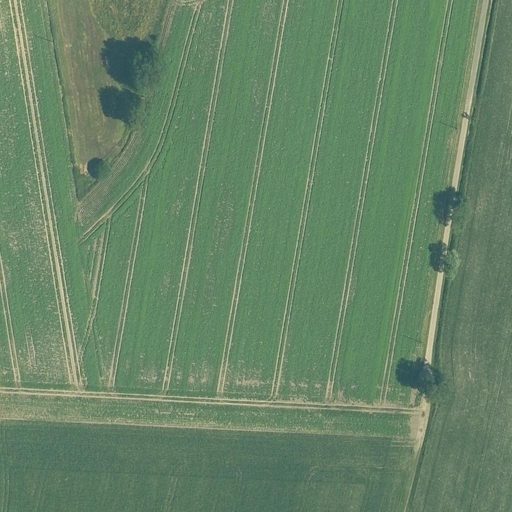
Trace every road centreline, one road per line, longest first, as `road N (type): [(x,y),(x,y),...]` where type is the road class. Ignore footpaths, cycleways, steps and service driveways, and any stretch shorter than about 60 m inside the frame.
road 1 (unclassified): [(427,374),(487,0)]
road 2 (track): [(393,511),(427,374)]
